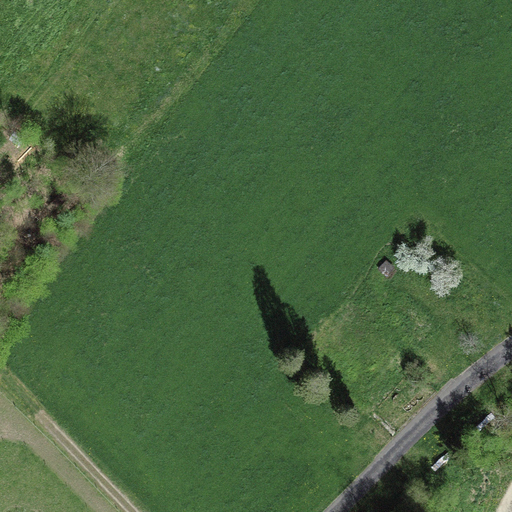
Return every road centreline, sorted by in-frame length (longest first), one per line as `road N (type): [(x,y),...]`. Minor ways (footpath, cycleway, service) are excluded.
road 1 (residential): [(511,349),(466,379),(334,511)]
road 2 (track): [(0,368),(136,511)]
